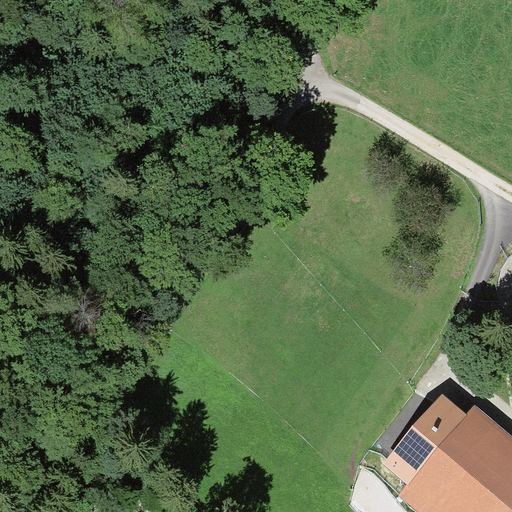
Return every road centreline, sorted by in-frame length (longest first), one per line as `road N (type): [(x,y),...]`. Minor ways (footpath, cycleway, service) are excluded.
road 1 (unclassified): [(301,75),(16,511)]
road 2 (track): [(331,0),(301,75),(498,191)]
road 3 (unknown): [(498,191),(502,252),(456,358)]
